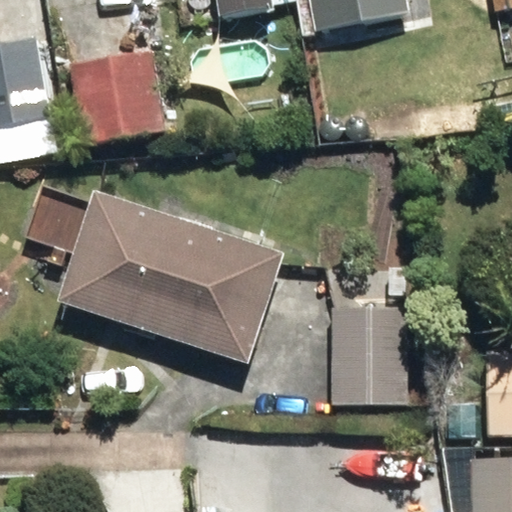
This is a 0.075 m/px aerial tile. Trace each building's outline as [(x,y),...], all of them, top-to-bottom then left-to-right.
[(208,0),(214,25),(266,14),(263,0),(208,0)] [(305,0),(312,40),(403,22),(398,0),(305,0)] [(0,48),(0,131),(45,124),(30,44),(0,48)] [(67,71),(77,150),(160,139),(149,59),(67,71)] [(51,306),(237,371),(273,267),(87,203),(51,306)] [(368,246),(371,276),(402,273),(399,242),(368,246)] [(327,316),(327,413),(405,411),(404,315),(327,316)] [(482,440),(511,440),(511,357),(481,358),(482,440)] [(511,511),(511,471),(467,473),(467,511),(511,511)]
